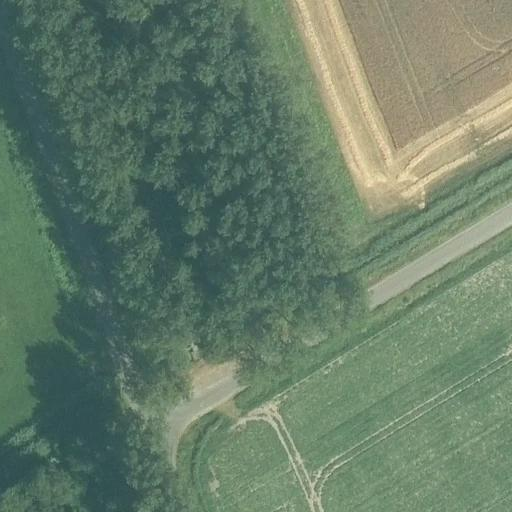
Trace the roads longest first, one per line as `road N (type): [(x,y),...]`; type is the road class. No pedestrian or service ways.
road 1 (unclassified): [(154,431),(0,24)]
road 2 (unclassified): [(154,431),(511,215)]
